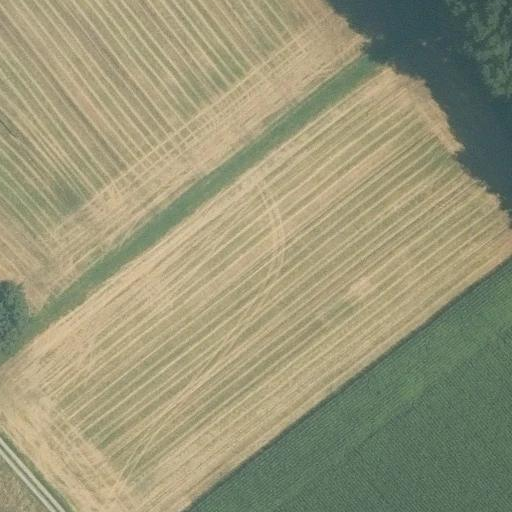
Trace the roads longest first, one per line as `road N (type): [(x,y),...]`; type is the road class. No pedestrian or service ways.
road 1 (track): [(432,8),(0,357)]
road 2 (track): [(424,0),(511,107)]
